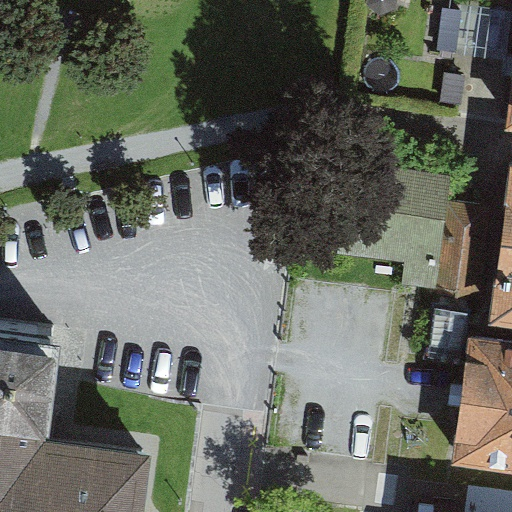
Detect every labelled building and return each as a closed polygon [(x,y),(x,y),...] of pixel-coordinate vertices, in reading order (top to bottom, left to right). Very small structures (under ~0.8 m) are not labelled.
[(444,10),(437,50),(456,53),(463,13),(444,10)] [(511,162),(511,163),(491,320),(511,322),(511,162)] [(436,290),(451,181),(352,168),(340,254),(408,263),(405,285),(436,290)] [(495,211),(457,205),(442,303),(481,309),(495,211)] [(131,511),(140,445),(35,432),(37,417),(49,322),(0,316),(0,511),(131,511)] [(511,344),(470,339),(454,462),(511,469),(511,344)]
